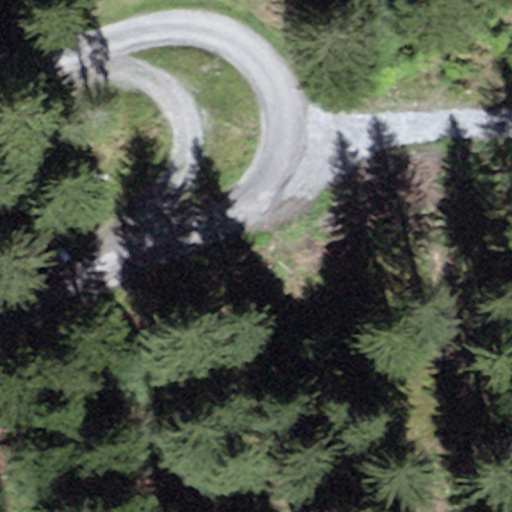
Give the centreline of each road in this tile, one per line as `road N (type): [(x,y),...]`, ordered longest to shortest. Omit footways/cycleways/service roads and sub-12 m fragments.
road 1 (unclassified): [(0,67),(180,24),(217,30),(286,88),(295,125),(260,184),(214,217),(119,261),(0,349)]
road 2 (track): [(295,125),(511,127)]
